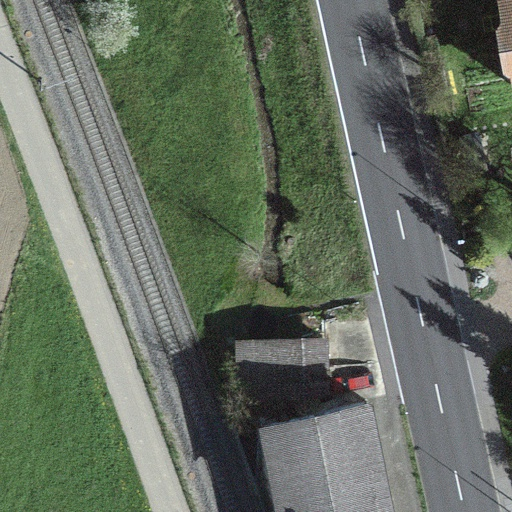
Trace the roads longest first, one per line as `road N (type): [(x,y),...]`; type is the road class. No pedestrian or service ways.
road 1 (secondary): [(348,0),(464,511)]
road 2 (unclassified): [(0,61),(166,511)]
